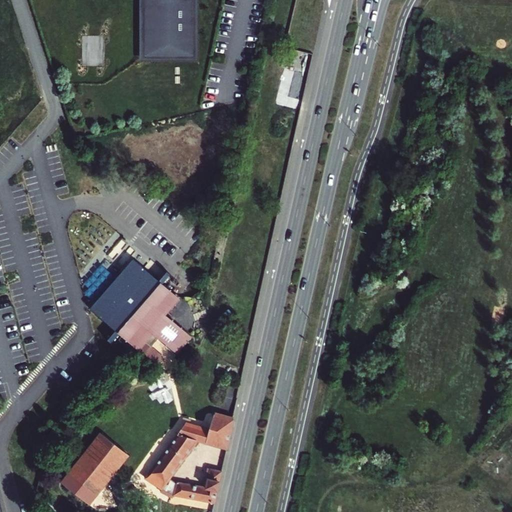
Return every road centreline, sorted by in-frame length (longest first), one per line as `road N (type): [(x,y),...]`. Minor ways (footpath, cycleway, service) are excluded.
road 1 (primary): [(345,0),(231,511)]
road 2 (primary): [(256,511),(335,158)]
road 3 (secondary): [(335,158),(386,0)]
road 4 (primary): [(335,158),(372,0)]
